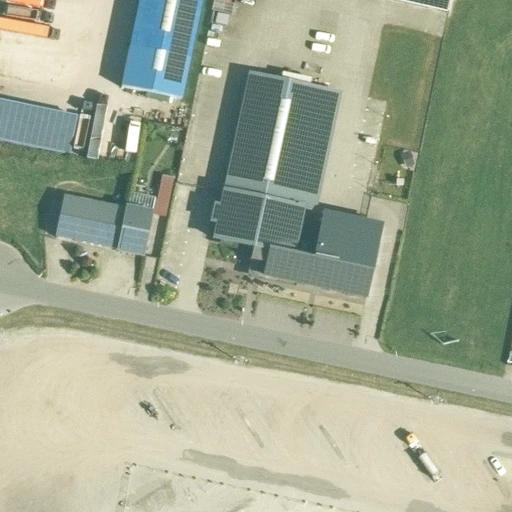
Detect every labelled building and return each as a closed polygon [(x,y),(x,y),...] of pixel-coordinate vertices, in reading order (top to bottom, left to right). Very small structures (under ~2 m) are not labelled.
[(136,0),(117,91),(179,104),(201,0),(136,0)] [(373,0),(444,17),(448,0),(373,0)] [(77,5),(73,28),(91,32),(96,8),(77,5)] [(278,84),(246,76),(216,208),(210,206),(206,227),(211,228),(207,244),(250,253),(247,265),(262,268),(259,280),(363,303),(381,227),(313,212),(339,98),(309,91),(311,82),(280,75),(278,84)] [(0,105),(0,143),(66,157),(74,121),(0,105)] [(122,210),(60,198),(52,242),(113,254),(112,257),(141,263),(150,218),(167,221),(175,181),(159,178),(154,200),(128,195),(126,208),(122,208),(122,210)]
